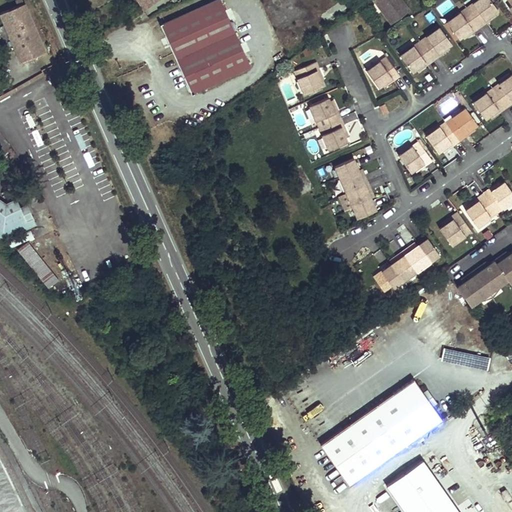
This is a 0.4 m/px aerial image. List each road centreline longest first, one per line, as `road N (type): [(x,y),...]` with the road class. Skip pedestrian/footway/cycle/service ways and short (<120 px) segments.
road 1 (primary): [(54,0),(282,511)]
road 2 (unknown): [(285,41),(259,74),(193,107),(149,37)]
road 3 (residential): [(376,132),(505,41),(511,51)]
road 4 (unknown): [(80,59),(149,37),(207,0)]
road 5 (residential): [(511,136),(408,210)]
